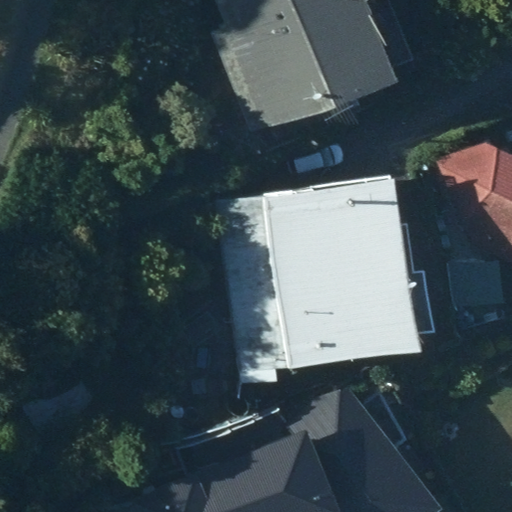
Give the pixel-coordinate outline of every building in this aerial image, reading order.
[(200,34),(234,126),(391,65),(366,0),(204,0),(215,30),(200,34)] [(511,149),(475,132),(427,153),(459,237),(505,257),(511,254),(511,149)] [(372,210),(364,163),(205,186),(226,373),(255,369),(253,353),(389,338),(387,320),(409,316),(402,258),(392,259),(386,207),(372,210)] [(452,321),(476,316),(468,283),(444,288),(452,321)] [(264,427),(109,488),(117,511),(299,511),(303,511),(304,511),(381,511),(411,491),(328,379),(264,427)]
